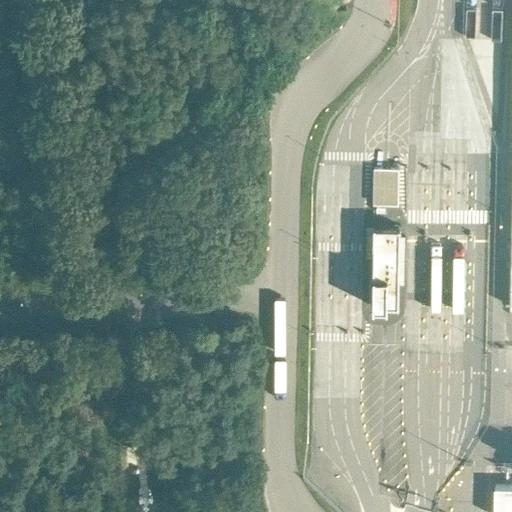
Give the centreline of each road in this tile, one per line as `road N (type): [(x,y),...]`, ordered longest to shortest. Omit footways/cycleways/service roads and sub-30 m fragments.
road 1 (unknown): [(417,505),(439,274),(446,19),(372,82),(357,161),(350,308),(366,420)]
road 2 (unclassified): [(284,302),(293,117),(362,28),(371,0)]
road 3 (unclassified): [(0,307),(284,302)]
road 4 (unclassified): [(295,511),(278,457),(284,302)]
